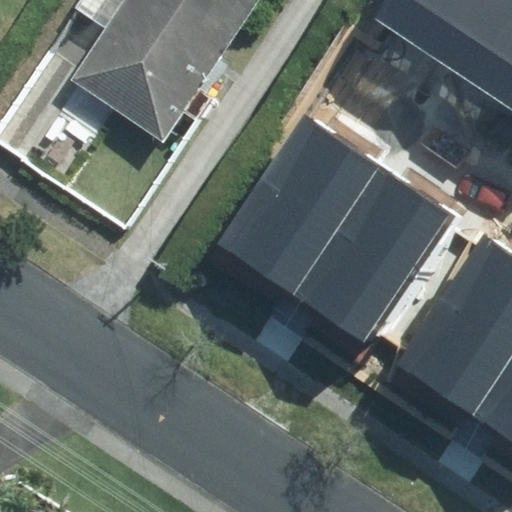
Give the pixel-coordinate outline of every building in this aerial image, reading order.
[(236,46),(169,0),(118,0),(60,85),(161,155),(236,46)] [(267,0),(169,0),(236,46),(267,0)] [(387,0),(374,21),(424,53),(458,0),(387,0)] [(511,0),(458,0),(424,53),(474,85),(511,26),(511,0)] [(511,26),(474,85),(511,110),(511,26)] [(304,119),(222,243),(295,290),(376,166),(304,119)] [(376,166),(295,290),(367,337),(449,213),(376,166)] [(511,366),(511,258),(493,245),(411,369),(480,415),(511,366)] [(511,366),(480,415),(511,435),(511,366)]
